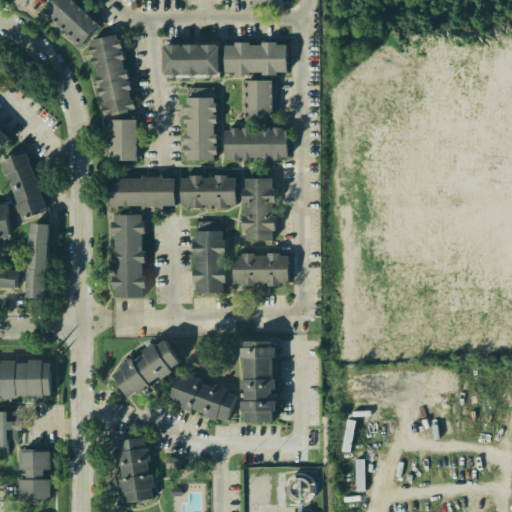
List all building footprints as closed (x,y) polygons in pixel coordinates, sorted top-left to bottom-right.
[(53,0),(44,10),(82,45),(100,25),(73,0),(53,0)] [(91,41),(92,46),(89,46),(94,66),(97,66),(99,75),(96,76),(100,96),(103,96),(105,106),(103,107),(105,114),(112,113),(113,116),(134,111),(134,109),(136,108),(134,100),(132,100),(130,90),(132,89),(130,80),(127,69),(125,70),(123,60),(125,59),(121,40),(119,40),(117,35),(91,41)] [(288,45),(288,71),(278,71),(278,75),(263,75),(263,72),(250,72),(251,75),(236,75),(236,72),(226,72),(225,45),(235,45),(235,42),(250,42),(250,45),(262,45),(262,42),(277,42),(278,45),(288,45)] [(165,45),(166,74),(221,74),(220,44),(165,45)] [(246,81),(247,122),(277,121),(276,80),(246,81)] [(183,90),(185,161),(213,161),(212,89),(183,90)] [(111,119),(111,160),(138,160),(138,119),(111,119)] [(226,130),(226,157),(231,157),(231,160),(252,160),(252,157),(262,157),(262,160),(282,160),(282,157),(288,157),(288,130),(283,130),(283,127),(274,128),(274,130),(271,130),(271,127),(243,128),(243,130),(240,130),(240,128),(231,128),(231,130),(226,130)] [(0,151),(11,139),(0,128),(0,151)] [(19,150),(0,158),(0,169),(19,216),(42,207),(19,150)] [(108,176),(108,207),(176,206),(176,178),(163,178),(163,175),(142,175),(142,179),(119,179),(119,176),(108,176)] [(181,178),(182,205),(191,204),(191,208),(203,208),(203,205),(216,205),(216,208),(228,208),(228,205),(238,204),(237,177),(228,177),(228,175),(216,175),(216,178),(203,178),(203,175),(191,175),(191,178),(181,178)] [(241,178),(242,240),(273,239),(271,177),(241,178)] [(8,205),(0,204),(0,237),(9,237),(8,205)] [(116,221),(113,221),(113,234),(116,234),(116,251),(113,251),(113,262),(116,262),(116,276),(113,276),(113,288),(116,288),(116,297),(143,297),(143,288),(146,288),(146,276),(143,276),(143,262),(146,262),(146,250),(143,250),(143,233),(145,233),(145,221),(142,221),(142,214),(116,214),(116,221)] [(49,224),(31,224),(28,298),(47,299),(49,224)] [(196,231),(196,240),(193,240),(193,255),(196,255),(197,268),(194,268),(194,282),(197,282),(197,294),(223,293),(223,285),(226,285),(226,267),(223,267),(223,252),(226,252),(226,241),(223,241),(223,230),(196,231)] [(235,256),(234,283),(243,283),(243,286),(256,286),(256,283),(269,283),(269,286),(280,286),(280,283),(289,283),(289,255),(280,255),(280,253),(268,253),(268,256),(255,256),(255,253),(243,253),(243,256),(235,256)] [(19,269),(0,268),(0,287),(18,288),(19,269)] [(157,346),(166,340),(181,362),(172,369),(174,371),(163,379),(161,376),(150,384),(151,386),(140,394),(138,391),(130,397),(114,375),(123,368),(121,366),(131,359),(133,363),(145,354),(143,351),(155,342),(157,346)] [(245,341),(245,347),(241,347),(241,358),(246,357),(246,379),(242,379),(242,389),(246,389),(246,401),(242,401),(242,411),(246,411),(246,422),(273,422),(273,411),(277,411),(277,401),(273,401),(273,389),(277,389),(277,379),(273,379),(273,357),(276,357),(276,347),(273,347),(273,341),(245,341)] [(0,360),(0,392),(45,394),(43,359),(0,360)] [(179,374),(170,399),(180,403),(179,407),(192,412),(193,408),(205,413),(204,415),(217,421),(218,417),(228,421),(238,395),(227,391),(228,388),(216,383),(215,387),(202,383),(203,379),(191,375),(190,378),(179,374)] [(0,411),(0,453),(9,453),(9,439),(18,439),(18,430),(22,430),(22,420),(19,420),(19,412),(0,411)] [(118,442),(119,451),(116,452),(118,465),(121,465),(123,478),(119,478),(122,492),(125,492),(127,502),(153,498),(152,488),(155,488),(153,474),(150,475),(148,461),(152,461),(149,447),(146,448),(145,437),(118,442)] [(20,452),(20,470),(27,469),(27,479),(20,479),(20,498),(51,498),(51,479),(44,479),(44,469),(51,469),(51,452),(20,452)] [(298,472),(293,472),(288,473),(284,476),(281,480),(279,485),(279,491),(282,496),(285,500),(290,502),(295,503),(300,502),(305,499),(308,495),(310,491),(310,486),(309,481),(306,477),(303,474),(298,472)]
